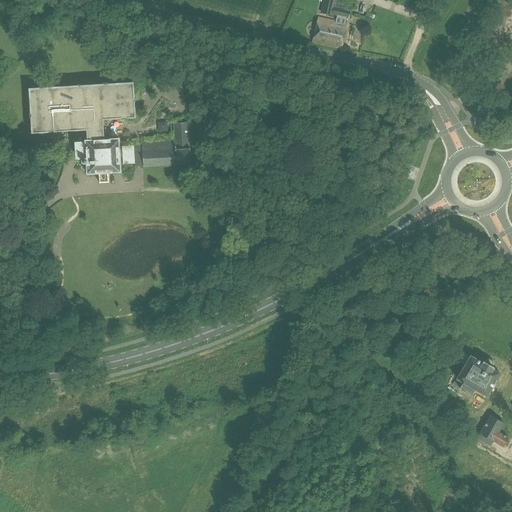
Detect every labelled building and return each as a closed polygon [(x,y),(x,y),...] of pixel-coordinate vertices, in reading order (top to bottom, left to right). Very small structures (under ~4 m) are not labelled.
[(318,18),(312,42),(341,49),(346,24),(345,24),(346,18),(349,18),(350,10),(333,6),(334,0),(332,0),(323,0),(321,12),(341,16),(340,23),(318,18)] [(385,22),(392,25),(396,14),(388,12),(385,22)] [(38,57),(86,54),(85,46),(50,48),(50,43),(38,43),(38,57)] [(102,119),(135,117),(133,82),(29,88),(31,132),(87,129),(87,140),(85,140),(85,142),(75,142),(76,159),(81,159),(82,162),(83,163),(86,163),(87,174),(121,172),(119,138),(104,139),(102,119)] [(166,100),(166,91),(150,91),(150,100),(166,100)] [(122,146),(123,164),(135,163),(135,166),(191,163),(190,148),(189,148),(188,122),(174,123),(174,124),(174,135),(175,139),(171,139),(166,140),(166,141),(154,141),(141,142),(142,145),(134,145),(134,146),(122,146)] [(453,385),(471,396),(475,389),(486,396),(500,373),(493,369),(493,368),(493,361),(488,358),(483,361),(482,363),(470,356),(469,356),(464,353),(459,362),(464,365),(453,385)] [(503,447),(505,445),(508,439),(509,438),(499,432),(504,423),(490,415),(479,434),(476,438),(490,446),(493,442),(503,447)]
